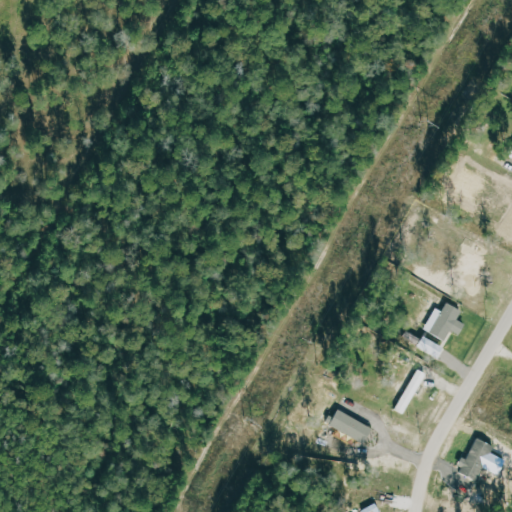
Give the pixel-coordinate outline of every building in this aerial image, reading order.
[(434,308),(422,331),(443,341),(449,330),(459,335),(465,324),(456,320),(461,311),(445,303),(440,312),(434,308)] [(436,358),(442,347),(421,336),(415,347),(436,358)] [(427,375),(416,369),(394,410),(404,416),(427,375)] [(363,443),(371,427),(335,410),(327,427),(363,443)] [(490,445),(472,438),(459,475),(477,481),(490,445)]
